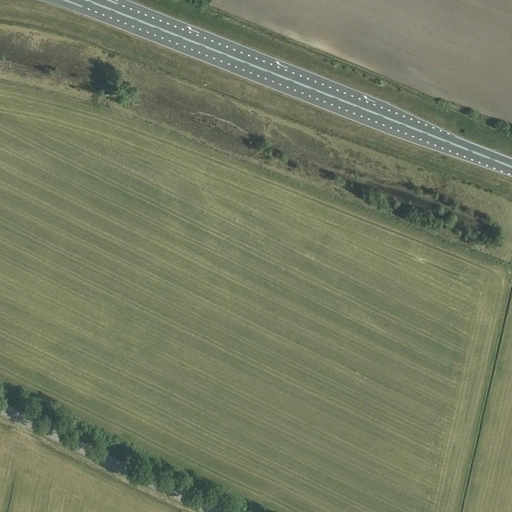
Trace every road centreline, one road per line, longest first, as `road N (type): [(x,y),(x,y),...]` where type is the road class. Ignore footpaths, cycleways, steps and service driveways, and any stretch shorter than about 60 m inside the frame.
road 1 (trunk): [(511,168),(154,28)]
road 2 (tertiary): [(212,511),(0,408)]
